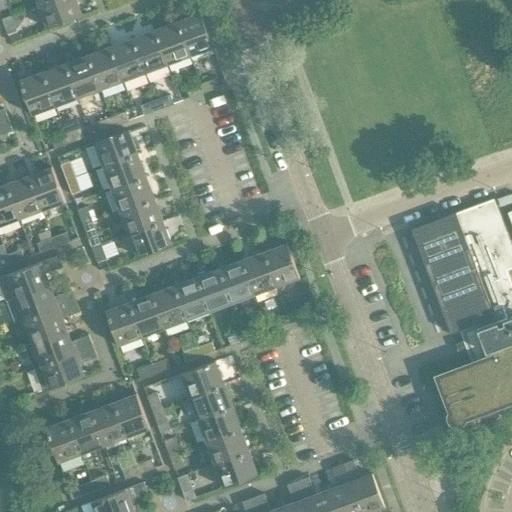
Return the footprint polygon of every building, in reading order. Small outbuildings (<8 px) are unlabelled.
[(0,0),(0,10),(8,8),(5,0),(0,0)] [(50,0),(39,4),(48,27),(82,15),(76,0),(50,0)] [(190,56),(213,48),(200,13),(177,21),(190,56)] [(8,34),(17,30),(11,15),(2,19),(8,34)] [(168,65),(190,56),(177,21),(154,30),(168,65)] [(154,30),(132,38),(145,73),(168,65),(154,30)] [(132,38),(110,46),(123,81),(145,73),(132,38)] [(110,46),(88,54),(101,89),(123,81),(110,46)] [(78,98),(101,89),(88,54),(65,63),(78,98)] [(56,106),(78,98),(65,63),(42,71),(56,106)] [(19,80),(32,115),(56,106),(42,71),(19,80)] [(219,87),(216,79),(201,84),(204,93),(219,87)] [(186,90),(189,98),(204,93),(201,84),(186,90)] [(174,104),(171,95),(156,101),(159,110),(174,104)] [(141,106),(144,115),(159,110),(156,101),(141,106)] [(0,122),(8,119),(4,108),(0,109),(0,122)] [(126,112),(113,117),(111,118),(115,126),(129,121),(126,112)] [(99,132),(113,126),(115,126),(111,118),(96,124),(99,132)] [(0,135),(12,130),(8,119),(0,122),(0,135)] [(83,138),(79,129),(66,134),(70,143),(83,138)] [(138,151),(130,130),(95,143),(103,165),(138,151)] [(50,139),(54,149),(70,143),(66,134),(50,139)] [(103,165),(111,187),(146,174),(138,151),(103,165)] [(70,161),(61,164),(66,179),(75,175),(70,161)] [(65,202),(52,167),(29,175),(43,210),(65,202)] [(155,197),(146,174),(111,187),(120,210),(155,197)] [(43,210),(29,175),(7,184),(20,219),(43,210)] [(71,194),(80,191),(75,175),(66,179),(71,194)] [(0,225),(20,219),(7,184),(0,186),(0,225)] [(163,220),(155,197),(120,210),(128,233),(163,220)] [(511,283),(507,270),(511,267),(511,247),(496,206),(494,198),(412,229),(451,333),(460,330),(472,363),(438,376),(455,421),(499,404),(511,399),(511,283)] [(87,206),(78,210),(83,224),(92,220),(87,206)] [(89,239),(98,236),(92,220),(83,224),(89,239)] [(137,257),(172,244),(163,220),(128,233),(137,257)] [(71,241),(67,232),(53,237),(57,246),(71,241)] [(41,252),(56,247),(57,246),(53,237),(37,243),(41,252)] [(97,262),(108,258),(102,243),(92,247),(97,262)] [(300,278),(287,243),(264,251),(277,286),(300,278)] [(27,258),(24,249),(8,255),(11,264),(27,258)] [(277,286),(264,251),(241,260),(254,295),(277,286)] [(0,257),(0,267),(11,264),(8,255),(0,257)] [(45,273),(63,266),(59,255),(7,274),(0,276),(0,284),(6,301),(50,285),(45,273)] [(254,295),(241,260),(219,268),(232,303),(254,295)] [(232,303),(219,268),(196,276),(209,312),(232,303)] [(209,312),(196,276),(174,285),(187,320),(209,312)] [(72,290),(54,296),(50,285),(6,301),(15,324),(24,320),(76,301),(72,290)] [(164,328),(187,320),(174,285),(151,293),(164,328)] [(142,337),(164,328),(151,293),(129,302),(142,337)] [(24,320),(32,342),(23,345),(23,346),(67,330),(62,318),(80,312),(76,301),(24,320)] [(106,310),(119,345),(142,337),(129,302),(106,310)] [(305,318),(302,309),(287,315),(290,323),(305,318)] [(272,320),(275,329),(290,323),(287,315),(272,320)] [(260,334),(257,326),(242,331),(245,340),(260,334)] [(89,335),(71,341),(67,330),(23,346),(32,368),(34,367),(41,365),(93,346),(89,335)] [(228,336),(231,345),(245,340),(242,331),(228,336)] [(215,351),(212,342),(197,347),(200,357),(215,351)] [(84,375),(79,363),(97,357),(93,346),(41,365),(34,367),(43,390),(84,375)] [(181,353),(184,363),(200,357),(197,347),(181,353)] [(155,373),(170,368),(167,359),(152,364),(155,373)] [(216,360),(180,373),(189,397),(224,384),(216,360)] [(152,364),(138,370),(141,378),(155,373),(152,364)] [(197,419),(233,405),(224,384),(189,397),(197,419)] [(155,392),(146,396),(152,411),(161,407),(155,392)] [(150,428),(136,393),(113,402),(126,437),(150,428)] [(126,437),(113,402),(91,410),(104,445),(126,437)] [(206,441),(241,428),(233,405),(197,419),(206,441)] [(152,411),(157,424),(166,421),(161,407),(152,411)] [(91,410),(68,419),(81,454),(84,461),(94,457),(96,452),(95,449),(104,445),(91,410)] [(68,419),(45,427),(58,462),(81,454),(68,419)] [(214,463),(249,450),(241,428),(206,441),(214,463)] [(178,452),(172,437),(164,440),(169,455),(178,452)] [(223,487),(258,474),(249,450),(214,463),(220,479),(213,482),(216,489),(222,486),(223,487)] [(169,455),(175,470),(183,467),(178,452),(169,455)] [(155,468),(152,459),(137,465),(140,473),(155,468)] [(372,473),(360,477),(354,459),(343,464),(360,511),(369,511),(385,506),(372,473)] [(360,511),(343,464),(332,468),(338,486),(327,490),(335,511),(360,511)] [(123,470),(126,478),(140,473),(137,465),(123,470)] [(183,493),(192,489),(187,474),(178,478),(183,493)] [(110,485),(107,476),(92,481),(95,490),(110,485)] [(316,494),(309,476),(298,480),(309,511),(335,511),(327,490),(316,494)] [(287,485),(293,502),(282,507),(283,511),(309,511),(298,480),(287,485)] [(78,487),(82,495),(95,490),(92,481),(78,487)] [(81,505),(83,511),(132,511),(134,511),(130,500),(148,493),(144,481),(81,505)] [(271,511),(264,493),(253,497),(258,511),(283,511),(282,507),(271,511)] [(242,501),(245,511),(258,511),(253,497),(242,501)]
